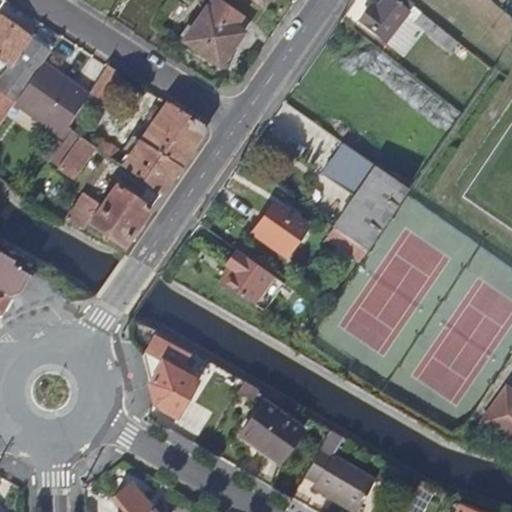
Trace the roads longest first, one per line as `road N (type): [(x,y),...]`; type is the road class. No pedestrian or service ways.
road 1 (residential): [(232,125),(78,344)]
road 2 (residential): [(35,0),(232,125)]
road 3 (residential): [(104,428),(258,511)]
road 4 (residential): [(321,0),(232,125)]
